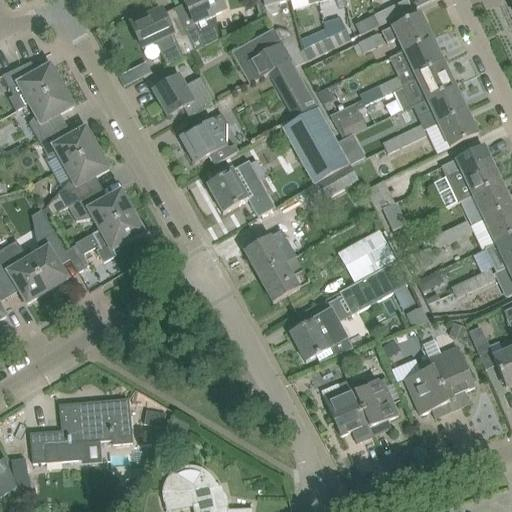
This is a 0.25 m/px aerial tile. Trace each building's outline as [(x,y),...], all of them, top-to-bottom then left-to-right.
[(175,10),(174,11),(176,16),(177,16),(194,54),(206,48),(218,41),(215,16),(225,12),(219,0),(188,0),(183,2),(188,11),(177,16),(175,10)] [(290,2),(289,0),(261,0),(265,12),(271,17),(278,15),(280,8),(279,5),(290,2)] [(289,0),(290,2),(293,12),(319,5),(317,0),(289,0)] [(407,2),(374,17),(375,19),(379,28),(412,12),(407,2)] [(162,12),(131,27),(142,50),(156,44),(167,68),(184,59),(194,54),(177,16),(176,16),(166,21),(162,12)] [(404,53),(432,40),(420,16),(381,34),(387,47),(398,41),(404,53)] [(375,19),(374,17),(355,27),(360,37),(379,28),(375,19)] [(345,31),(327,40),(328,42),(332,50),(351,40),(345,31)] [(383,45),(378,35),(358,44),(363,55),(383,45)] [(293,39),(281,45),(291,63),(297,74),(298,73),(295,69),(308,62),(304,53),(303,51),(300,52),(293,39)] [(308,62),(332,50),(328,42),(327,40),(303,51),(304,53),(308,62)] [(415,78),(443,64),(432,40),(404,53),(415,78)] [(256,83),(260,81),(291,63),(281,45),(246,65),(256,83)] [(412,109),(455,88),(443,64),(415,78),(400,84),(402,89),(392,94),(401,114),(412,109)] [(23,95),(29,107),(62,88),(50,67),(30,78),(24,68),(2,78),(13,97),(23,95)] [(118,78),(123,88),(138,81),(133,70),(118,78)] [(318,109),(298,73),(297,74),(287,79),(301,102),(291,108),(298,120),(318,109)] [(179,78),(153,93),(168,119),(183,110),(188,119),(214,104),(200,80),(185,89),(179,78)] [(397,78),(378,86),(383,98),(392,94),(402,89),(400,84),(397,78)] [(364,107),(383,98),(378,86),(358,95),(364,107)] [(29,126),(38,143),(60,131),(54,120),(74,109),(62,88),(29,107),(35,118),(29,126)] [(420,126),(400,135),(406,147),(426,138),(424,133),(438,126),(466,112),(455,88),(412,109),(420,126)] [(317,95),(323,106),(333,100),(327,89),(317,95)] [(313,187),(317,184),(350,166),(341,150),(318,109),(298,120),(281,129),(313,187)] [(466,112),(438,126),(450,150),(478,137),(466,112)] [(227,148),(227,126),(222,117),(180,140),(195,166),(209,158),(214,168),(239,154),(235,147),(231,149),(227,148)] [(360,133),(352,118),(338,124),(345,139),(360,133)] [(58,158),(64,169),(97,151),(85,130),(65,141),(60,131),(38,143),(48,160),(58,158)] [(389,155),(406,147),(400,135),(384,143),(387,150),(389,155)] [(500,184),(488,160),(483,149),(469,156),(441,169),(446,180),(458,204),(472,197),(500,184)] [(68,209),(74,206),(95,194),(89,183),(109,172),(97,151),(64,169),(71,181),(47,209),(52,218),(68,209)] [(275,210),(249,164),(233,173),(207,187),(223,216),(248,202),(258,220),(275,210)] [(350,166),(317,184),(326,200),(358,183),(350,166)] [(443,178),(431,182),(441,210),(453,206),(443,178)] [(390,194),(384,182),(365,191),(371,203),(390,194)] [(472,197),(484,221),(511,208),(500,184),(472,197)] [(132,214),(121,193),(108,200),(101,204),(95,194),(74,206),(68,209),(76,224),(83,222),(93,221),(100,232),(132,214)] [(395,203),(390,194),(371,203),(376,213),(395,203)] [(383,211),(393,233),(406,227),(396,205),(383,211)] [(494,243),(495,245),(511,237),(511,209),(511,208),(484,221),(473,227),(484,249),(494,243)] [(66,256),(65,254),(54,236),(55,235),(41,213),(32,219),(39,255),(28,262),(47,294),(68,281),(56,262),(66,256)] [(92,237),(75,247),(76,248),(82,257),(98,247),(100,250),(96,253),(103,266),(115,259),(111,253),(144,235),(132,214),(100,232),(92,236),(92,237)] [(467,222),(447,232),(452,242),(472,233),(467,222)] [(337,255),(353,285),(395,262),(379,232),(337,255)] [(452,242),(447,232),(428,241),(433,251),(452,242)] [(244,253),(259,279),(295,259),(280,233),(244,253)] [(511,237),(495,245),(507,270),(511,267),(511,237)] [(0,285),(5,293),(15,287),(27,306),(47,294),(28,262),(18,246),(0,256),(0,285)] [(65,254),(66,256),(78,275),(89,269),(82,257),(76,248),(65,254)] [(295,259),(259,279),(273,305),(310,285),(295,259)] [(351,317),(411,285),(399,262),(339,294),(351,317)] [(490,271),(471,280),(476,290),(495,281),(490,271)] [(463,283),(451,289),(454,295),(456,299),(476,290),(471,280),(463,283)] [(454,295),(441,301),(445,308),(458,302),(456,299),(454,295)] [(511,319),(511,304),(501,309),(507,322),(511,319)] [(422,310),(407,317),(414,330),(429,324),(422,310)] [(353,351),(332,313),(315,322),(290,335),(306,364),(316,359),(320,365),(353,351)] [(393,342),(382,349),(388,359),(399,352),(393,342)] [(511,352),(494,360),(487,344),(475,350),(485,373),(496,368),(506,390),(511,387),(511,352)] [(457,349),(429,361),(452,413),(469,406),(464,394),(475,390),(457,349)] [(452,413),(429,361),(417,367),(421,374),(404,381),(420,418),(431,413),(435,421),(452,413)] [(374,438),(351,387),(349,387),(346,381),(320,393),(341,439),(351,434),(356,446),(374,438)] [(363,381),(351,387),(374,438),(391,431),(387,423),(398,418),(383,382),(366,389),(363,381)] [(30,436),(32,467),(86,462),(84,446),(113,443),(114,447),(132,446),(128,402),(60,408),(62,434),(30,436)] [(0,497),(17,489),(8,467),(5,460),(0,462),(0,497)] [(249,511),(250,510),(227,511),(226,508),(227,504),(226,499),(224,495),(222,493),(221,488),(219,489),(217,484),(214,480),(209,475),(204,471),(197,468),(187,467),(181,468),(172,473),(166,480),(163,486),(162,495),(163,502),(165,511),(173,511),(192,508),(193,511),(249,511)]
